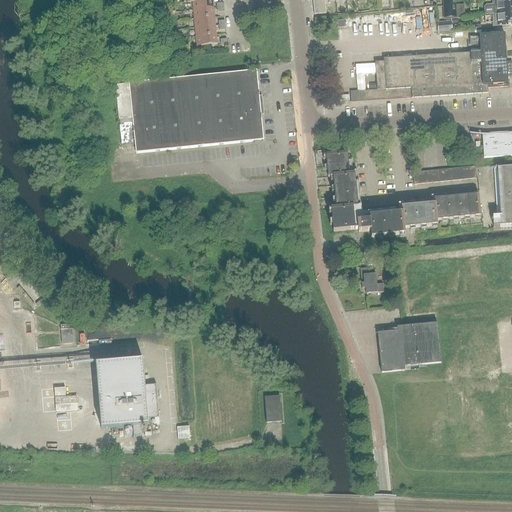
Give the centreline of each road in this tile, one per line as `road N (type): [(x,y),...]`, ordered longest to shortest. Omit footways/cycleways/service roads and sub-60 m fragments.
road 1 (unclassified): [(306,124),(317,259),(368,383),(379,449)]
road 2 (unclassified): [(306,124),(511,115)]
road 3 (unknown): [(309,165),(268,181),(222,165),(158,165)]
